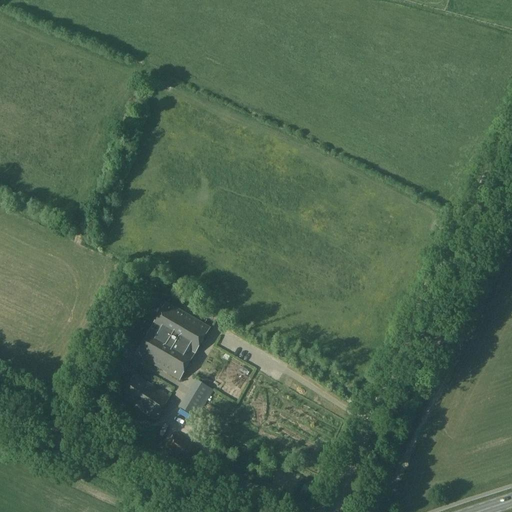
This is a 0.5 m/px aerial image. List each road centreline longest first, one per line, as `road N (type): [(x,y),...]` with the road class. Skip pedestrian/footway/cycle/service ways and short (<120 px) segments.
road 1 (tertiary): [(328,511),(511,127)]
road 2 (unclassified): [(217,511),(0,409)]
